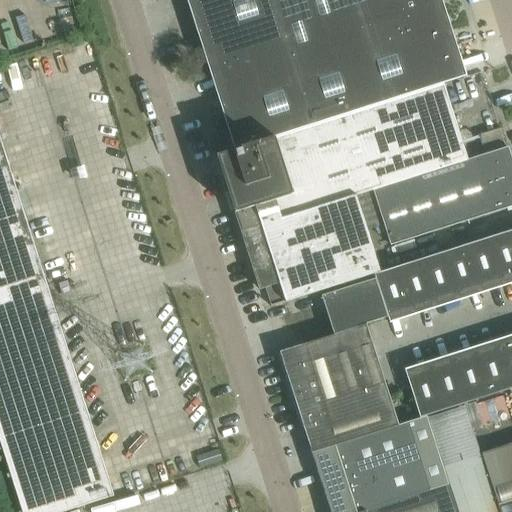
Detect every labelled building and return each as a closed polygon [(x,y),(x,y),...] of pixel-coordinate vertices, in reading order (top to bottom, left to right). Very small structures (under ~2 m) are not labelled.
[(187,0),(235,150),(444,85),(466,77),(441,0),(187,0)] [(444,85),(235,150),(235,151),(217,157),(260,291),(265,289),(271,308),(380,273),(356,197),(373,191),(468,161),(444,85)] [(505,139),(502,129),(479,136),(482,146),(505,139)] [(0,441),(22,511),(67,511),(85,507),(85,506),(114,497),(0,137),(0,441)] [(468,161),(373,191),(391,246),(511,207),(511,158),(509,148),(468,161)] [(511,231),(375,276),(376,280),(388,318),(388,319),(390,324),(392,324),(390,319),(511,279),(511,231)] [(388,318),(376,280),(321,297),(334,336),(367,325),(388,319),(388,318)] [(280,353),(312,454),(399,426),(367,325),(334,336),(280,353)] [(511,341),(408,375),(406,370),(405,370),(420,419),(511,389),(511,341)] [(399,426),(312,454),(322,485),(325,491),(324,492),(330,511),(365,511),(430,491),(449,485),(427,417),(399,426)] [(511,511),(511,446),(482,456),(500,511),(511,511)] [(365,511),(457,511),(449,485),(430,491),(365,511)]
